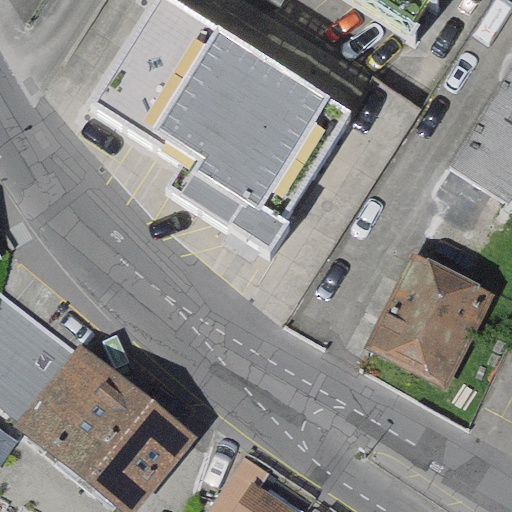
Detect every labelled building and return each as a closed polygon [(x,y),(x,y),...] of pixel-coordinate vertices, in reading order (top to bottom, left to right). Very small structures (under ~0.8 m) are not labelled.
[(183,0),(154,0),(93,102),(183,155),(170,178),(269,237),(351,99),(183,0)] [(449,0),(313,0),(411,61),(449,0)] [(511,54),(435,173),(508,221),(511,215),(511,54)] [(415,253),(369,345),(448,384),(494,292),(415,253)] [(13,428),(119,511),(133,511),(196,433),(80,343),(72,352),(13,428)] [(241,511),(294,511),(257,488),(241,511)]
